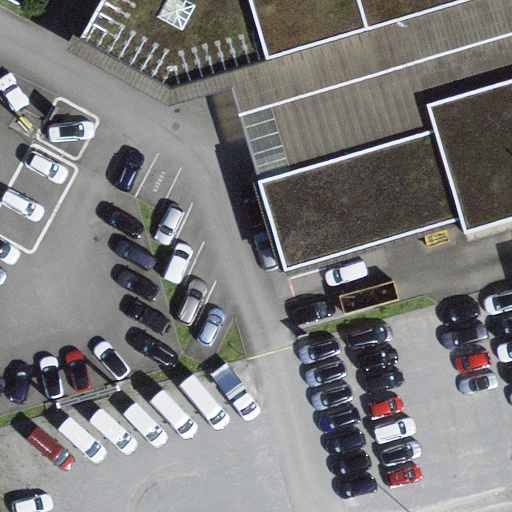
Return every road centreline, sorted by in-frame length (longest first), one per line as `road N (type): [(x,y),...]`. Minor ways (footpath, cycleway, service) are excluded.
road 1 (unknown): [(249,338),(37,402),(20,443),(37,511)]
road 2 (unknown): [(339,511),(249,338)]
